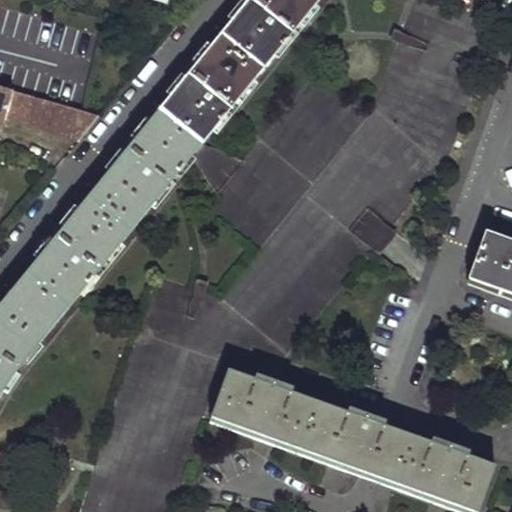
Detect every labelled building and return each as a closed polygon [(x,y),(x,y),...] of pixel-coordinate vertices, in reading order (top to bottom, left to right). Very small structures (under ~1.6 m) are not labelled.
[(0,511),(0,396),(14,373),(31,352),(318,0),(249,0),(202,57),(123,154),(48,245),(3,301),(0,303),(0,511)] [(0,124),(3,126),(6,118),(80,140),(100,115),(0,86),(0,124)] [(394,229),(367,209),(349,230),(380,256),(398,235),(393,231),(394,229)] [(511,242),(485,233),(469,280),(511,296),(511,242)] [(228,369),(211,416),(258,433),(264,435),(358,469),(369,472),(441,498),(476,511),(493,464),(386,426),(228,369)]
